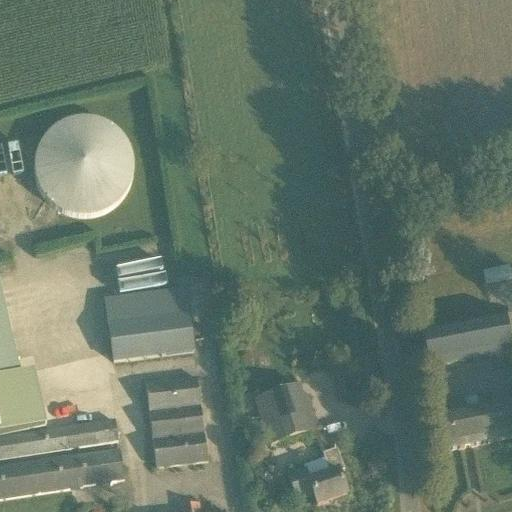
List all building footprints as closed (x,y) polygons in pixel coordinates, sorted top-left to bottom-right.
[(40,146),(36,154),(34,163),(33,171),(34,180),(37,188),(41,196),(46,203),(52,209),(59,214),(67,218),(76,220),(85,220),(93,219),(102,217),(110,213),(117,207),(124,200),(128,192),(132,184),(133,175),(133,165),(131,156),(128,148),(123,140),(117,133),(109,128),(101,124),(92,122),(84,121),(75,121),(66,124),(58,127),(51,133),(45,139),(40,146)] [(184,292),(104,303),(112,364),(192,353),(184,292)] [(0,380),(18,376),(0,302),(0,380)] [(509,356),(502,320),(421,336),(428,372),(509,356)] [(156,379),(197,372),(195,361),(155,368),(156,379)] [(155,471),(207,464),(196,380),(144,387),(155,471)] [(254,402),(259,420),(267,448),(316,434),(306,399),(301,400),(298,389),(254,402)] [(511,403),(494,407),(459,415),(456,404),(435,408),(444,454),(511,440),(511,403)] [(0,462),(77,451),(117,445),(114,424),(0,441),(0,462)] [(287,477),(290,485),(296,504),(313,499),(316,510),(346,500),(337,475),(344,473),(336,452),(335,453),(334,451),(332,451),(333,453),(322,457),(329,477),(308,484),(304,472),(287,477)] [(0,502),(124,483),(119,453),(78,459),(0,470),(0,502)]
